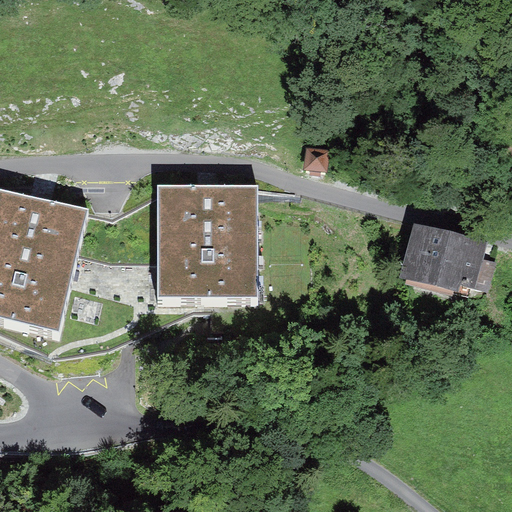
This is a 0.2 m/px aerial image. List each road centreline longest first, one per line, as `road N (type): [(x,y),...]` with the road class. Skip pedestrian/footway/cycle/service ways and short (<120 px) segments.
road 1 (tertiary): [(511,241),(264,174),(0,171)]
road 2 (unclassified): [(426,511),(372,468),(315,439),(222,427),(0,436)]
